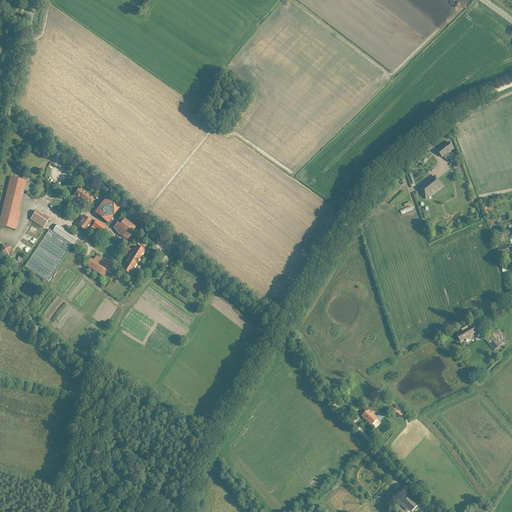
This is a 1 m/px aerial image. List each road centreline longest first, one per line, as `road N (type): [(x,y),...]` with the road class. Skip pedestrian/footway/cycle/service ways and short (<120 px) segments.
road 1 (track): [(8,113),(280,328)]
road 2 (track): [(511,83),(462,103),(401,149),(372,180),(280,328)]
road 3 (track): [(280,328),(317,382),(445,511)]
road 4 (track): [(280,328),(196,456),(183,511)]
